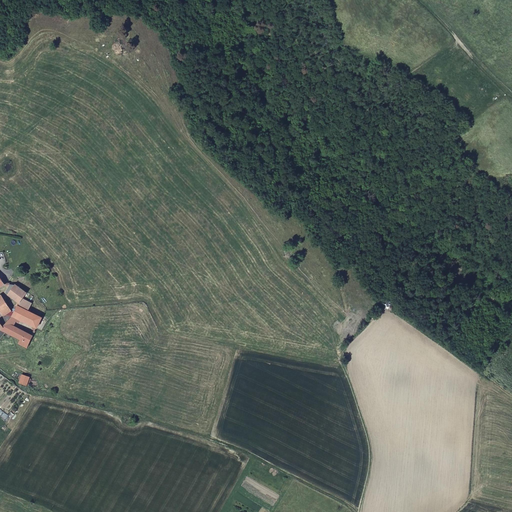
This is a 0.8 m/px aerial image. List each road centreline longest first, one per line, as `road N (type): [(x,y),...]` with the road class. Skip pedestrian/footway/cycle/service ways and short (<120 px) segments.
road 1 (track): [(0,371),(24,389),(231,444),(358,511)]
road 2 (track): [(422,0),(511,96)]
